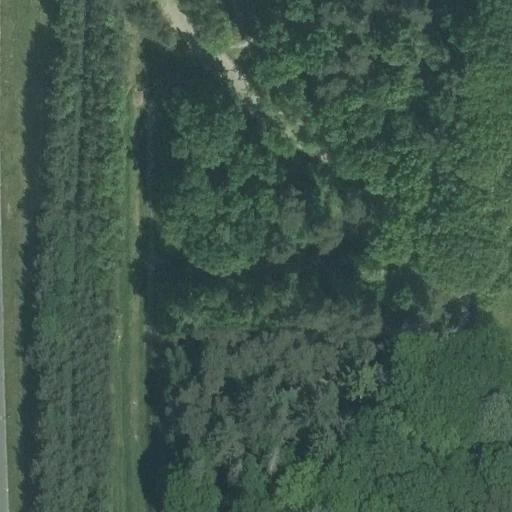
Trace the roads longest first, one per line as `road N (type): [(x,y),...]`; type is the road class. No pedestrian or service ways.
road 1 (track): [(202,43),(145,79),(128,105),(118,511)]
road 2 (residential): [(478,197),(470,157),(503,0)]
